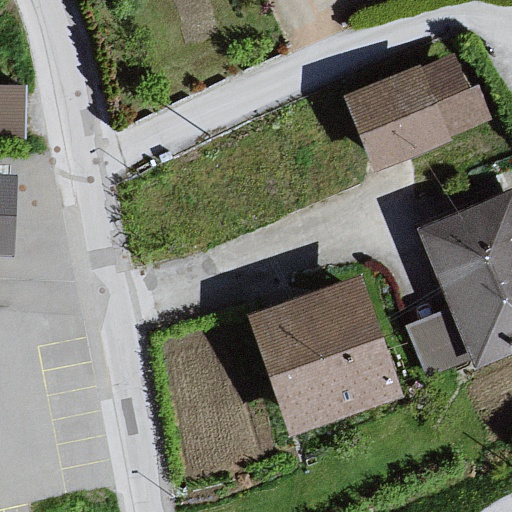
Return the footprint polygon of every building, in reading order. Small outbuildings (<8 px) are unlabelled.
[(459,51),(343,101),(373,170),(489,120),(459,51)] [(23,86),(0,85),(0,138),(22,139),(23,86)] [(0,178),(0,248),(12,249),(16,180),(0,178)] [(511,209),(508,200),(413,237),(445,318),(402,335),(424,391),(511,356),(511,209)] [(358,283),(248,321),(288,439),(398,402),(358,283)]
